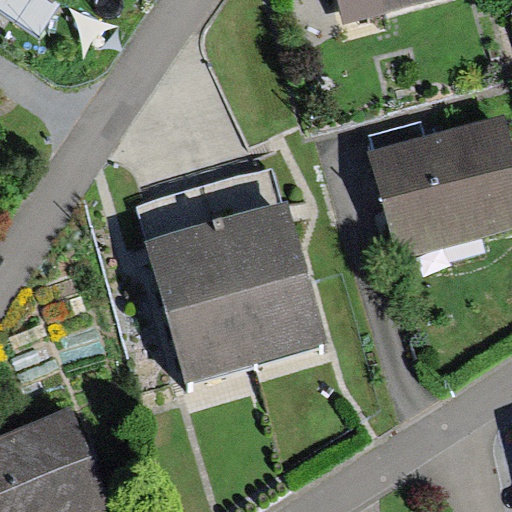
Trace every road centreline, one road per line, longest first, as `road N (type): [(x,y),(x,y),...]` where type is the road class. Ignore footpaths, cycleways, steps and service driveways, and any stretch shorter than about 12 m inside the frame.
road 1 (residential): [(190,0),(65,168),(0,272)]
road 2 (residential): [(317,511),(448,428)]
